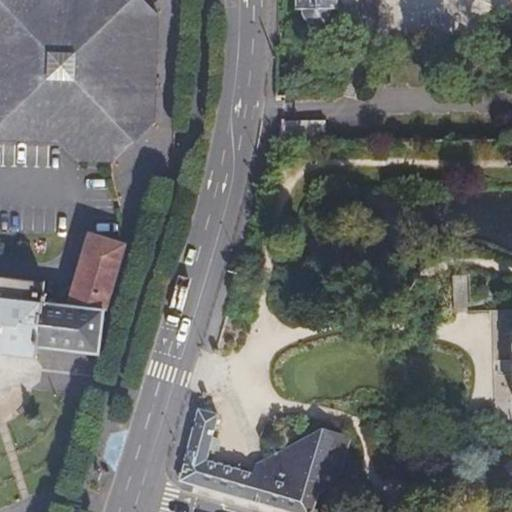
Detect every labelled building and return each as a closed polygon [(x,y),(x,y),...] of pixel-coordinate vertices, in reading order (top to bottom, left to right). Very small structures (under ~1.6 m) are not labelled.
[(0,0),(0,143),(51,145),(68,165),(105,166),(106,142),(118,132),(131,121),(133,18),(128,18),(119,8),(111,0),(0,0)] [(150,73),(153,18),(134,0),(111,0),(119,8),(128,18),(133,18),(131,121),(118,132),(106,142),(105,166),(148,126),(150,73)] [(296,0),(297,8),(302,9),(306,19),(314,24),(323,23),(332,15),(333,8),(357,8),(357,0),(296,0)] [(511,0),(371,0),(371,14),(511,12),(511,0)] [(283,117),(277,139),(328,138),(328,117),(283,117)] [(87,233),(63,306),(35,303),(38,284),(0,280),(0,355),(11,357),(28,358),(29,348),(98,356),(103,309),(129,245),(87,233)] [(173,479),(286,511),(304,511),(310,491),(330,479),(342,434),(312,425),(250,464),(247,474),(239,471),(199,460),(203,448),(211,415),(192,410),(182,444),(173,479)]
